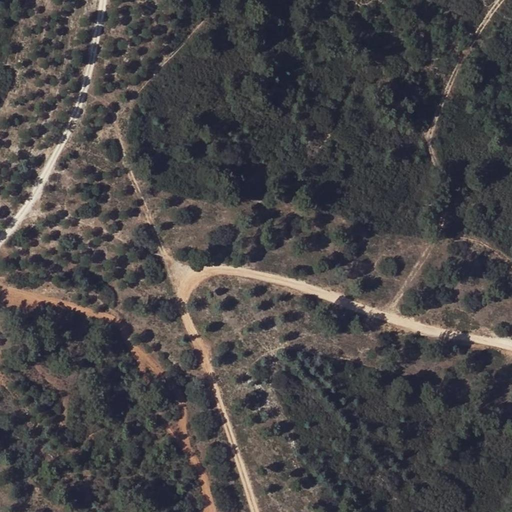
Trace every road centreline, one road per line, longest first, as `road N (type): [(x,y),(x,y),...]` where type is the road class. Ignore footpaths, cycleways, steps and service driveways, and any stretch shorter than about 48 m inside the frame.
road 1 (track): [(511,347),(232,270),(188,276),(182,307),(255,511)]
road 2 (track): [(504,0),(433,110),(430,134),(451,170),(449,193),(418,276),(381,316)]
road 3 (track): [(181,289),(117,138),(118,103),(215,0)]
road 4 (track): [(0,238),(23,215),(77,110),(100,0)]
